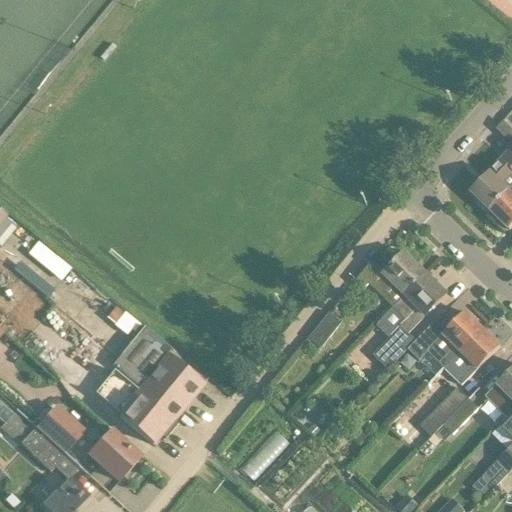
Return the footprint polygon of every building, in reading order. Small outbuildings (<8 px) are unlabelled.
[(511,130),(505,123),(497,131),(511,146),(511,145),(511,130)] [(511,150),(471,193),(490,212),(511,189),(511,150)] [(511,228),(511,189),(490,212),(510,231),(511,228)] [(40,244),(29,256),(62,283),(72,271),(40,244)] [(393,310),(426,276),(404,255),(384,275),(372,263),(354,284),(362,292),(369,286),(393,310)] [(373,357),(388,372),(408,351),(416,343),(409,335),(426,319),(447,296),(426,276),(393,310),(404,322),(398,328),(400,329),(373,357)] [(321,350),(342,324),(330,314),(309,340),(321,350)] [(445,371),(482,332),(465,314),(446,333),(435,323),(416,343),(408,351),(419,363),(428,354),(445,371)] [(117,328),(130,339),(140,327),(127,317),(117,328)] [(173,422),(203,386),(168,357),(172,353),(143,329),(112,367),(141,391),(117,419),(152,447),(161,436),(166,440),(178,426),(173,422)] [(482,332),(445,371),(462,387),(500,348),(482,332)] [(507,420),(511,415),(511,371),(485,398),(507,420)] [(433,388),(406,411),(417,424),(418,424),(415,421),(442,399),(433,388)] [(431,438),(437,433),(469,400),(458,389),(420,427),(431,438)] [(445,441),(451,435),(453,436),(479,410),(469,400),(437,433),(445,441)] [(33,433),(31,431),(13,415),(12,416),(0,404),(0,423),(3,426),(1,429),(20,447),(50,474),(63,460),(39,438),(33,433)] [(56,411),(37,432),(63,456),(82,435),(56,411)] [(409,437),(416,420),(402,415),(395,432),(409,437)] [(511,472),(511,421),(504,431),(511,438),(511,449),(500,462),(511,473),(511,472)] [(252,478),(290,443),(278,431),(240,466),(252,478)] [(110,433),(90,455),(119,483),(139,461),(110,433)] [(281,501),(325,454),(309,440),(266,487),(281,501)] [(509,474),(498,463),(472,489),(484,501),(510,475),(509,474)] [(68,481),(54,495),(43,507),(48,511),(99,511),(100,511),(68,481)] [(462,511),(451,503),(444,511),(462,511)]
